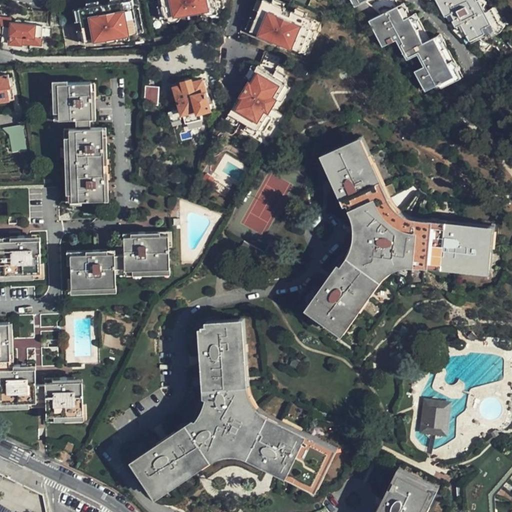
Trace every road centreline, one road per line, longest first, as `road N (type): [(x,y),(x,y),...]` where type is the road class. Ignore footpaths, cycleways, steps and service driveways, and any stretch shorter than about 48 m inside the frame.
road 1 (residential): [(159,511),(135,492),(108,445),(165,408),(181,387),(184,318),(199,304),(297,283),(314,271),(329,232)]
road 2 (residential): [(0,304),(55,297),(52,235),(59,227),(120,222),(120,100)]
road 3 (unknown): [(0,52),(190,56)]
road 4 (tertiary): [(0,447),(122,511)]
